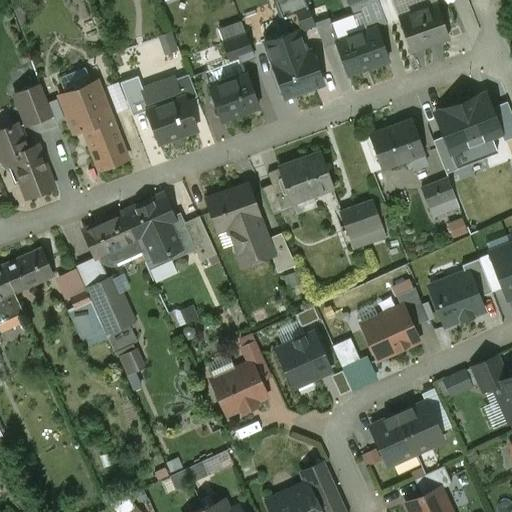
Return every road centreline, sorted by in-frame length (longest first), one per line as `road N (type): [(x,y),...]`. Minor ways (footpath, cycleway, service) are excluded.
road 1 (residential): [(0,233),(496,53)]
road 2 (residential): [(511,330),(346,406),(334,441),(365,511)]
